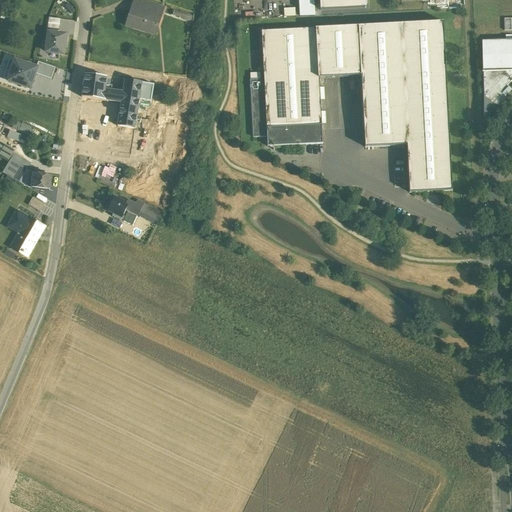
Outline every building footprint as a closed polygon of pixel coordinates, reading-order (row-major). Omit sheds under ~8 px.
[(137,0),(135,0),(127,26),(154,34),(159,17),(161,18),(164,8),(137,0)] [(315,0),(299,0),(300,16),(316,15),(315,0)] [(368,0),(320,0),(321,10),(369,8),(368,0)] [(172,16),(190,22),(191,17),(174,11),(172,16)] [(47,30),(59,31),(61,19),(49,18),(47,30)] [(443,22),(315,29),(318,78),(319,78),(361,76),(365,148),(407,145),(409,193),(452,191),(443,22)] [(315,29),(261,31),(264,84),(266,128),(321,125),(319,78),(318,78),(315,29)] [(64,55),(66,36),(49,34),(46,52),(64,55)] [(511,40),(479,42),(480,72),(511,71),(511,40)] [(15,61),(10,59),(6,69),(11,71),(15,61)] [(37,68),(15,61),(11,71),(8,81),(30,89),(32,82),(33,82),(35,76),(34,75),(35,74),(37,68)] [(55,68),(39,63),(37,68),(35,74),(51,80),(55,68)] [(511,75),(511,71),(480,72),(482,120),(506,97),(503,94),(509,89),(506,86),(511,80),(509,78),(511,75)] [(106,78),(88,76),(85,75),(82,97),(103,101),(121,103),(118,122),(117,126),(135,129),(135,126),(139,100),(140,94),(141,84),(124,82),(123,93),(105,90),(106,78)] [(261,79),(250,80),(253,138),(267,137),(266,128),(264,84),(261,84),(261,79)] [(154,86),(141,84),(140,94),(139,100),(151,101),(154,86)] [(135,129),(117,126),(118,122),(80,116),(77,139),(113,144),(113,148),(143,152),(146,128),(135,126),(135,129)] [(27,126),(22,124),(19,131),(25,134),(27,126)] [(266,128),(267,137),(267,147),(323,144),(322,125),(321,125),(266,128)] [(30,165),(14,155),(11,160),(27,170),(30,165)] [(27,170),(11,160),(3,173),(19,183),(27,170)] [(34,174),(27,170),(19,183),(24,186),(31,188),(33,174),(34,174)] [(51,176),(34,174),(33,174),(31,188),(49,191),(51,176)] [(45,205),(32,198),(28,205),(40,213),(41,212),(40,212),(44,206),(45,205)] [(126,203),(115,198),(108,211),(114,214),(113,217),(117,218),(118,216),(122,217),(126,209),(138,215),(142,209),(135,205),(127,201),(126,203)] [(162,213),(137,201),(135,205),(142,209),(138,215),(156,224),(162,213)] [(42,226),(17,212),(11,222),(23,229),(11,248),(22,254),(27,257),(37,241),(34,239),(42,226)]
